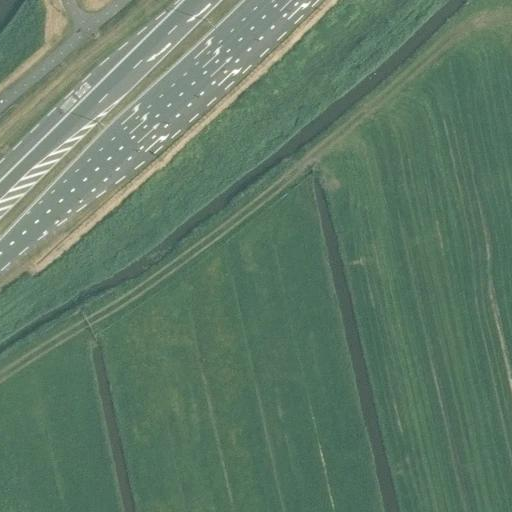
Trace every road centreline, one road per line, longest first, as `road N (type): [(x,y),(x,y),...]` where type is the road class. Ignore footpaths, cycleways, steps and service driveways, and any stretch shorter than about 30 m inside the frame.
road 1 (primary): [(0,257),(270,0)]
road 2 (primary): [(198,0),(0,185)]
